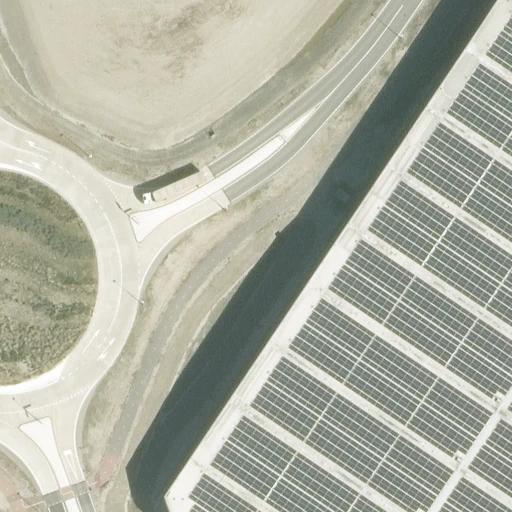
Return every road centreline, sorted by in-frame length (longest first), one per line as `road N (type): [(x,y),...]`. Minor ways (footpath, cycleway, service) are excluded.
road 1 (unclassified): [(118,282),(145,248),(273,161),(301,119)]
road 2 (unclassified): [(301,119),(163,196),(96,207)]
road 3 (unclassified): [(301,119),(401,0)]
road 4 (tertiary): [(87,511),(60,425),(62,385)]
road 5 (tertiary): [(62,385),(102,340),(118,282)]
